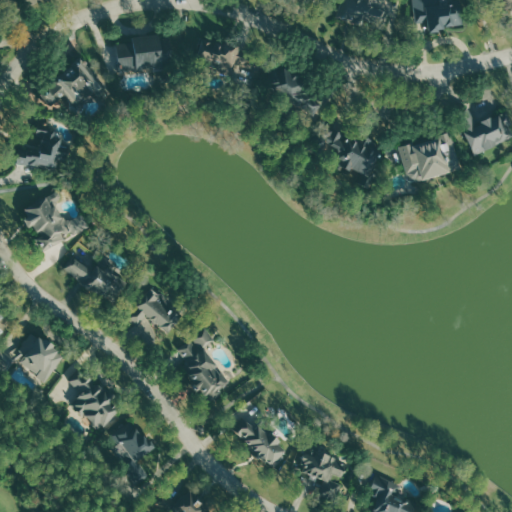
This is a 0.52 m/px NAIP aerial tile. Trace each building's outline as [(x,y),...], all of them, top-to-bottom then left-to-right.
[(356,0),(339,1),(340,24),(392,21),(392,11),(379,12),(378,0),(356,0)] [(414,0),(417,24),(429,22),(430,30),(466,26),(462,0),(446,0),(435,1),(434,0),(414,0)] [(511,0),(502,0),(505,9),(511,7),(511,0)] [(117,42),(122,74),(171,66),(167,34),(117,42)] [(64,94),(77,108),(104,84),(80,57),(39,93),(51,106),(64,94)] [(276,99),(285,98),(287,115),(320,110),(317,90),(306,92),(304,76),(296,77),(294,65),(272,69),(276,99)] [(476,155),(511,139),(511,122),(507,111),(478,124),(471,109),(458,114),(476,155)] [(60,169),(64,142),(58,141),(60,127),(35,123),(29,158),(19,156),(18,162),(60,169)] [(368,177),(384,146),(368,137),(364,144),(327,124),(315,147),(348,165),(347,166),(368,177)] [(401,147),(407,174),(414,172),(416,181),(454,172),(453,167),(461,165),(453,133),(401,147)] [(42,251),(68,240),(67,238),(91,228),(85,214),(66,222),(58,203),(64,201),(60,192),(22,208),(31,227),(35,225),(40,236),(36,238),(42,251)] [(111,305),(129,284),(109,267),(105,271),(98,265),(92,272),(74,256),(66,266),(111,305)] [(129,319),(141,326),(147,318),(167,332),(179,314),(162,302),(166,297),(151,287),(129,319)] [(205,347),(215,340),(209,330),(177,351),(209,400),(231,385),(205,347)] [(29,331),(63,354),(44,381),(18,362),(18,348),(29,331)] [(78,368),(120,405),(97,430),(69,403),(79,391),(67,379),(78,368)] [(109,434),(126,459),(119,464),(134,484),(147,474),(136,459),(153,446),(133,417),(109,434)] [(235,436),(275,466),(289,448),(248,417),(235,436)] [(339,457),(307,443),(296,468),(325,481),(321,490),(337,497),(344,481),(341,480),(347,467),(337,463),(339,457)] [(382,511),(414,511),(418,505),(397,494),(402,485),(381,474),(366,503),(382,511)] [(151,501),(163,511),(167,511),(171,508),(176,511),(205,511),(210,506),(188,487),(174,501),(161,490),(151,501)]
